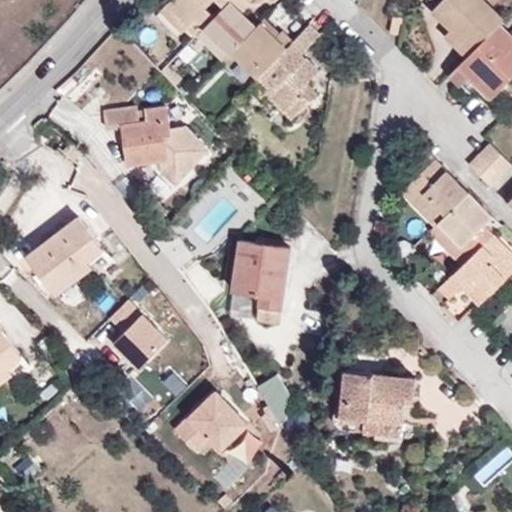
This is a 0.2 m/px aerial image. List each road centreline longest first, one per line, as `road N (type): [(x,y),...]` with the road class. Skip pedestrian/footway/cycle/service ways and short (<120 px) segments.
road 1 (residential): [(511,401),(382,264),(372,238),(404,72)]
road 2 (residential): [(110,0),(11,105)]
road 3 (residential): [(11,105),(34,163),(0,216)]
